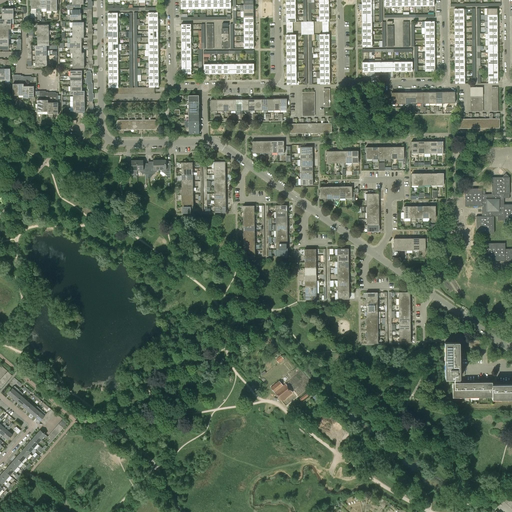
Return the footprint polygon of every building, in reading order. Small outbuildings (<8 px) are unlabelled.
[(470,96),(476,96),(482,96),(482,88),(470,88),(470,96)] [(298,145),(298,148),(300,148),(300,154),(312,153),(312,147),(301,147),(301,145),(298,145)] [(148,165),(148,167),(148,174),(154,174),(157,170),(159,170),(159,160),(153,161),(153,165),(148,165)] [(165,160),(159,160),(159,170),(161,170),(164,174),(170,174),(170,167),(166,167),(165,160)] [(135,171),(137,171),(137,161),(131,161),(131,168),(126,168),(126,174),(132,174),(135,171)] [(143,161),(137,161),(137,171),(139,171),(142,174),(148,174),(148,167),(143,167),(143,161)] [(511,204),(504,204),(504,198),(510,198),(509,183),(509,177),(506,174),(502,177),(492,177),(492,194),(485,194),(485,190),(482,190),(482,188),(465,189),(465,207),(482,206),(482,216),(476,216),(476,233),(474,233),(494,233),(494,216),(497,216),(497,221),(504,221),(504,222),(511,222),(511,248),(505,249),(505,243),(488,243),(484,247),(488,251),(488,261),(505,261),(505,262),(511,261),(511,204)] [(465,368),(460,368),(459,342),(444,342),(445,380),(452,379),(460,379),(460,376),(465,376),(465,368)] [(279,381),(270,388),(282,401),(292,392),(285,383),(283,385),(279,381)] [(492,382),(460,383),(452,383),(452,398),(492,397),(492,400),(511,399),(511,384),(492,385),(492,382)] [(8,394),(12,398),(19,390),(14,386),(8,394)] [(19,390),(12,398),(17,402),(22,396),(23,394),(19,390)] [(299,399),(301,402),(309,395),(307,393),(299,399)] [(317,394),(313,397),(318,405),(323,402),(317,394)] [(22,396),(17,402),(22,405),(26,400),(22,396)] [(26,400),(22,405),(26,409),(31,404),(26,400)] [(31,404),(26,409),(31,413),(35,408),(31,404)] [(35,417),(40,412),(42,410),(37,406),(35,408),(31,413),(35,417)] [(40,421),(42,419),(44,416),(40,412),(35,417),(40,421)] [(7,419),(1,425),(0,423),(0,430),(5,425),(9,421),(7,419)] [(5,425),(0,430),(0,433),(3,436),(8,431),(14,424),(12,423),(8,427),(5,425)] [(40,430),(36,435),(41,439),(45,435),(40,430)] [(13,435),(8,431),(3,436),(8,440),(13,435)] [(36,435),(32,439),(37,444),(41,439),(36,435)] [(33,448),(37,444),(32,439),(28,444),(33,448)] [(28,444),(24,448),(24,449),(29,453),(33,448),(28,444)] [(29,453),(24,449),(20,453),(25,458),(26,457),(27,459),(31,455),(29,453)] [(20,453),(16,458),(21,462),(25,458),(20,453)] [(17,467),(21,462),(16,458),(12,462),(17,467)] [(12,462),(8,467),(14,471),(17,467),(12,462)] [(19,476),(14,471),(8,467),(4,471),(10,476),(12,473),(17,478),(19,476)] [(4,471),(0,476),(6,480),(10,476),(4,471)]
